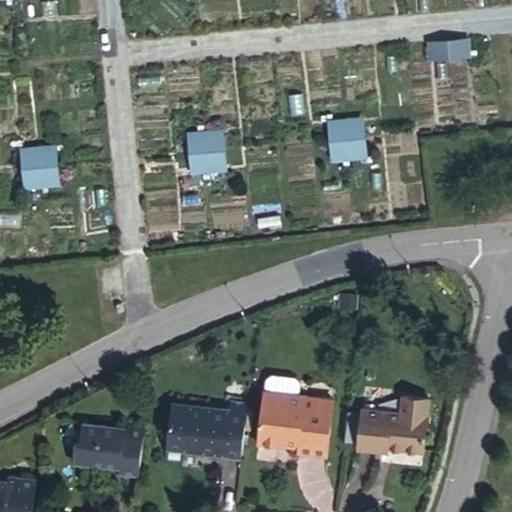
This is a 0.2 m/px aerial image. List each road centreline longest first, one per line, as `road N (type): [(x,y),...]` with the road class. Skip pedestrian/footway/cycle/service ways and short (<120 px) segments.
road 1 (unclassified): [(506,236),(388,249),(295,274),(225,299),(0,411)]
road 2 (unclassified): [(449,511),(509,267),(506,236)]
